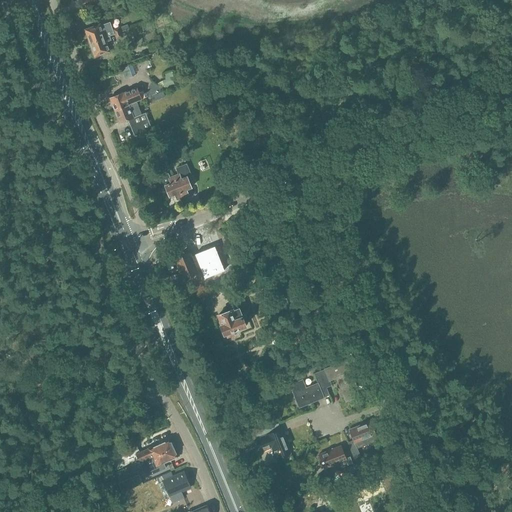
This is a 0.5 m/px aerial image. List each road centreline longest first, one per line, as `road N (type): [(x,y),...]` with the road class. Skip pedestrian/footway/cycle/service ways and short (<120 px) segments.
road 1 (primary): [(237,511),(127,247)]
road 2 (primary): [(32,0),(127,247)]
road 3 (unclassified): [(148,239),(50,0)]
road 4 (track): [(167,403),(0,346)]
road 5 (residential): [(220,511),(167,403)]
